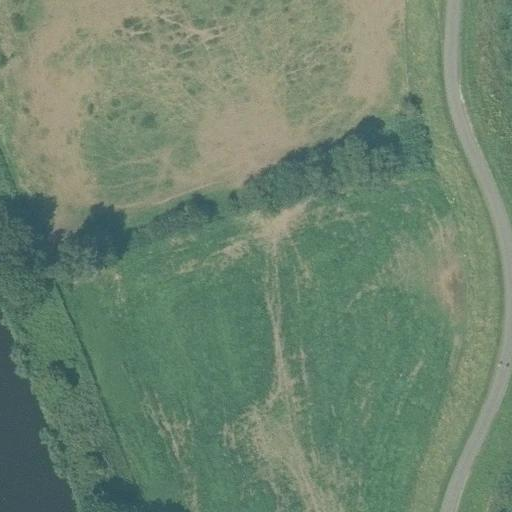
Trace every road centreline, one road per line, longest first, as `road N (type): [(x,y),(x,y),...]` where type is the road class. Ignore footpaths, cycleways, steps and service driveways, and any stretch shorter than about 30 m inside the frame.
road 1 (unclassified): [(511,271),(500,221),(457,122),(453,0)]
road 2 (unclassified): [(447,511),(495,395),(511,282)]
